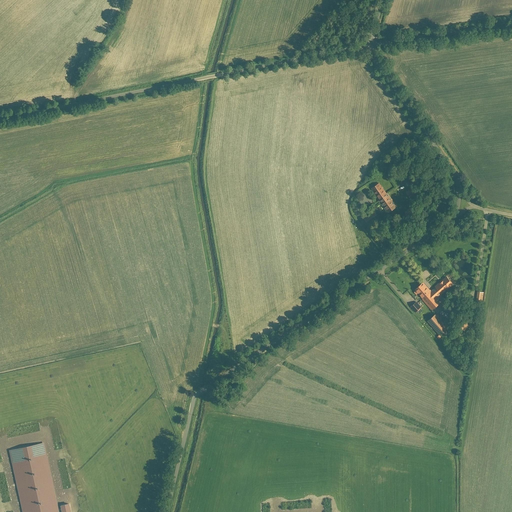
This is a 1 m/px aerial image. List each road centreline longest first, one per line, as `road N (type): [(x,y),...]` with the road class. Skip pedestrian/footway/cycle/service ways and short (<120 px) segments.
road 1 (track): [(0,119),(511,24)]
road 2 (residential): [(456,216),(192,392),(165,511)]
road 3 (residential): [(381,0),(368,45),(453,173),(456,216)]
